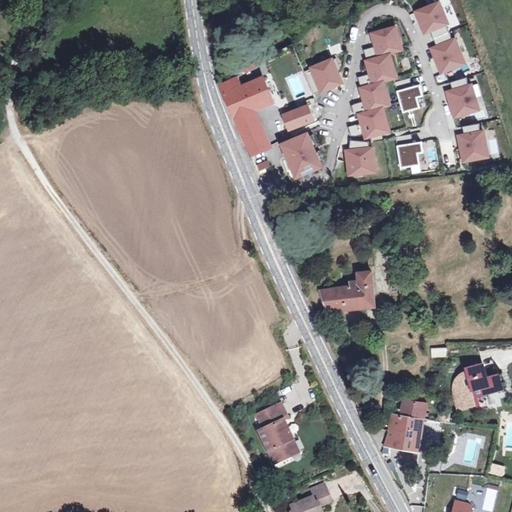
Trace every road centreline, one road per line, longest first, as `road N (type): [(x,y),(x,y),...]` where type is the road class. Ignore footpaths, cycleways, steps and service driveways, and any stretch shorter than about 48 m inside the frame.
road 1 (track): [(267,511),(238,445),(46,187),(15,133),(11,78),(42,0)]
road 2 (secondary): [(399,511),(245,188),(208,85),(190,0)]
road 3 (track): [(130,297),(232,271),(242,257),(245,188)]
